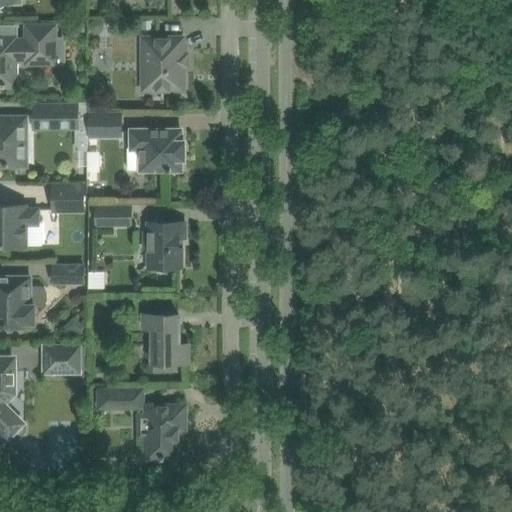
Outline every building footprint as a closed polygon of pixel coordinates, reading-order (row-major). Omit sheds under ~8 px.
[(0,84),(16,85),(16,79),(19,79),(18,62),(16,62),(16,59),(28,59),(28,62),(56,62),(67,62),(67,36),(56,36),(55,24),(27,25),(28,39),(16,39),(16,37),(0,36),(0,84)] [(184,37),(164,37),(144,37),(144,89),(184,89),(184,37)] [(52,104),(52,127),(79,126),(79,150),(88,150),(88,104),(52,104)] [(120,134),(120,113),(92,113),(92,134),(120,134)] [(0,164),(27,165),(26,117),(6,117),(0,116),(0,164)] [(184,157),(184,140),(181,140),(181,129),(161,129),(143,129),(140,133),(136,129),(133,129),(133,147),(128,147),(128,168),(168,168),(168,169),(172,169),(172,168),(181,168),(181,157),(184,157)] [(84,209),(84,184),(54,184),(54,209),(84,209)] [(44,223),(38,223),(38,208),(26,208),(26,204),(5,204),(0,204),(0,244),(43,244),(44,223)] [(132,205),(96,205),(97,221),(133,221),(132,205)] [(184,221),(151,221),(151,231),(147,231),(147,248),(151,248),(151,266),(160,266),(160,269),(172,269),(172,266),(181,266),(181,262),(184,262),(184,251),(181,251),(181,248),(179,248),(179,236),(184,236),(184,221)] [(84,265),(54,265),(54,281),(84,281),(84,265)] [(91,286),(107,286),(107,271),(91,270),(91,286)] [(42,285),(30,284),(30,277),(0,276),(0,324),(30,324),(30,321),(35,321),(35,304),(44,304),(48,299),(48,291),(42,285)] [(179,313),(145,313),(145,327),(154,327),(154,370),(171,370),(171,362),(189,362),(189,343),(179,343),(179,313)] [(81,344),(45,344),(45,372),(81,371),(81,370),(88,370),(88,344),(81,344)] [(13,393),(13,357),(0,356),(0,428),(2,430),(10,430),(15,425),(15,418),(10,412),(3,412),(3,406),(13,396),(13,393)] [(143,405),(142,389),(101,389),(101,406),(143,405)] [(185,428),(185,422),(185,405),(147,405),(147,415),(145,415),(141,418),(142,430),(145,433),(147,433),(148,457),(179,457),(179,428),(185,428)]
